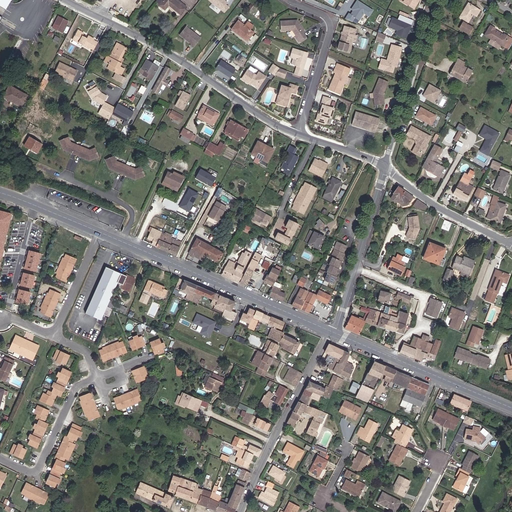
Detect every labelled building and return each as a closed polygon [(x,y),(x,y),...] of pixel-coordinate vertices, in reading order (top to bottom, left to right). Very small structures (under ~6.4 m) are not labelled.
[(0,0),(0,5),(6,9),(10,0),(0,0)] [(170,5),(173,7),(178,1),(176,0),(165,0),(162,5),(167,9),(170,5)] [(208,0),(226,14),(230,8),(227,6),(228,4),(223,0),(221,0),(222,0),(221,0),(208,0)] [(182,14),(187,8),(178,1),(173,7),(182,14)] [(368,21),(372,13),(377,15),(380,9),(364,2),(361,10),(363,11),(360,17),(358,16),(355,21),(361,24),(363,18),(368,21)] [(468,14),(472,16),(475,10),(463,3),(455,18),(464,22),(468,14)] [(51,23),(61,28),(68,16),(64,14),(63,16),(56,13),(51,23)] [(406,37),(411,24),(392,16),(388,25),(397,29),(396,33),(406,37)] [(306,31),(300,23),(299,23),(298,22),(297,20),(282,20),(282,30),(294,29),(298,35),(297,36),(300,41),(308,36),(305,32),(306,31)] [(233,30),(247,40),(253,32),(239,21),(233,30)] [(454,28),(464,34),(468,27),(458,22),(454,28)] [(359,27),(347,23),(340,47),(352,51),(353,46),(351,42),(352,39),(356,38),(357,33),(359,27)] [(486,43),(488,44),(496,31),(491,28),(491,27),(486,25),(481,35),(489,39),(486,43)] [(91,38),(92,36),(86,33),(84,35),(80,32),(81,30),(75,26),(70,36),(76,39),(80,42),(86,46),(87,45),(91,47),(95,40),(91,38)] [(187,26),(181,34),(192,43),(191,44),(195,47),(202,38),(187,26)] [(116,32),(111,29),(107,37),(112,39),(114,36),(116,32)] [(497,44),(500,45),(505,36),(500,32),(499,33),(496,31),(488,44),(494,47),(497,44)] [(361,34),(357,33),(356,38),(352,39),(351,42),(354,43),(355,39),(359,40),(361,34)] [(500,45),(505,48),(510,39),(505,36),(500,45)] [(120,58),(122,59),(129,46),(119,41),(114,51),(121,54),(120,58)] [(403,46),(393,43),(388,59),(391,63),(387,64),(381,62),(380,66),(394,71),(396,64),(398,65),(399,62),(398,60),(398,59),(400,59),(403,46)] [(311,53),(295,47),(292,56),(295,58),(293,63),(297,65),(306,68),(307,63),(307,61),(307,60),(308,60),(311,53)] [(122,59),(120,58),(121,54),(114,51),(111,56),(121,61),(122,59)] [(126,70),(121,68),(124,63),(121,61),(111,56),(110,58),(108,58),(105,64),(110,66),(114,68),(112,72),(123,77),(126,70)] [(464,80),(471,68),(462,64),(464,60),(457,56),(449,71),(464,80)] [(51,69),(69,78),(74,68),(56,59),(51,69)] [(238,69),(224,60),(219,68),(223,70),(224,70),(225,71),(233,77),(238,69)] [(160,67),(148,61),(144,69),(146,71),(144,75),(154,80),(160,67)] [(328,88),(339,92),(344,78),(347,71),(349,66),(338,62),(334,70),(337,71),(334,78),(333,78),(328,88)] [(278,74),(279,72),(282,68),(275,63),(271,71),(277,75),(278,74)] [(171,81),(168,79),(174,69),(168,66),(156,89),(162,92),(167,83),(170,84),(171,81)] [(268,77),(258,71),(256,75),(247,69),(241,78),(248,83),(249,82),(254,85),(256,86),(260,85),(263,80),(265,81),(268,77)] [(385,103),(384,92),(389,80),(380,76),(374,91),(376,106),(378,106),(378,104),(385,103)] [(259,90),(265,81),(263,80),(260,85),(256,86),(259,90)] [(292,94),(291,94),(292,91),(293,92),(297,93),(300,85),(292,83),(291,87),(283,84),(279,98),(284,100),(282,104),(289,106),(292,94)] [(436,102),(441,89),(428,83),(423,96),(436,102)] [(102,92),(97,84),(89,89),(95,99),(105,105),(110,96),(102,92)] [(17,101),(27,106),(32,96),(14,86),(8,98),(17,103),(17,101)] [(176,106),(184,110),(191,95),(183,91),(176,106)] [(329,116),(331,117),(335,107),(329,105),(331,98),(324,95),(321,104),(323,104),(320,113),(318,112),(316,119),(326,123),(329,116)] [(131,123),(136,112),(120,104),(117,109),(114,114),(131,123)] [(199,117),(213,124),(220,111),(205,104),(199,117)] [(114,114),(117,109),(108,105),(105,112),(108,114),(106,118),(111,120),(114,114)] [(432,125),(437,115),(421,106),(415,117),(432,125)] [(375,130),(379,117),(356,110),(352,123),(357,124),(358,122),(359,125),(361,125),(362,125),(363,123),(370,125),(369,128),(375,130)] [(174,121),(182,124),(185,117),(172,111),(170,116),(175,119),(174,121)] [(243,133),(245,134),(249,126),(233,118),(232,121),(228,119),(227,122),(230,124),(227,131),(241,138),(243,133)] [(194,137),(197,131),(186,125),(182,132),(191,136),(192,137),(194,137)] [(420,130),(411,125),(406,134),(415,138),(416,139),(418,139),(418,141),(417,141),(416,143),(414,147),(422,152),(424,151),(426,148),(425,146),(431,135),(422,131),(422,130),(421,129),(420,130)] [(486,155),(498,133),(485,126),(480,135),(484,137),(485,137),(486,137),(481,146),(485,148),(482,153),(486,155)] [(454,140),(459,130),(456,128),(451,138),(454,140)] [(240,140),(241,138),(227,131),(226,133),(240,140)] [(28,147),(41,154),(45,145),(32,138),(28,147)] [(211,147),(221,153),(225,145),(221,143),(212,138),(208,146),(211,147)] [(258,158),(261,153),(267,141),(260,138),(254,149),(257,150),(254,156),(258,158)] [(70,139),(62,143),(66,152),(68,153),(69,152),(71,153),(70,153),(88,160),(88,159),(90,160),(90,161),(92,162),(101,158),(98,149),(92,152),(73,144),(70,139)] [(456,150),(459,144),(460,141),(455,139),(450,148),(456,150)] [(299,156),(295,154),(300,144),(292,140),(283,157),(287,158),(283,165),(286,167),(292,170),(299,156)] [(261,153),(269,157),(275,145),(267,141),(261,153)] [(432,150),(430,149),(421,166),(440,175),(444,167),(440,165),(442,161),(436,159),(441,149),(434,145),(432,150)] [(315,163),(324,168),(328,158),(327,158),(327,159),(319,155),(315,163)] [(116,157),(108,162),(112,170),(114,171),(115,170),(117,171),(116,172),(134,179),(134,178),(136,179),(136,180),(138,180),(147,177),(144,168),(138,170),(119,163),(116,157)] [(487,167),(495,171),(497,165),(490,162),(487,167)] [(219,175),(202,165),(197,175),(214,184),(219,175)] [(471,186),(466,183),(469,178),(471,179),(473,176),(471,175),(472,173),(467,170),(466,174),(462,172),(453,187),(467,195),(471,186)] [(493,189),(502,192),(509,174),(500,171),(493,189)] [(166,184),(180,190),(184,181),(175,177),(169,175),(166,184)] [(327,192),(336,196),(343,181),(334,177),(333,181),(330,180),(329,183),(331,184),(327,192)] [(299,197),(294,207),(304,212),(317,187),(307,182),(303,189),(302,189),(298,196),(299,197)] [(411,205),(416,198),(401,186),(393,197),(399,201),(400,200),(405,203),(405,205),(411,205)] [(188,187),(179,206),(189,212),(199,192),(188,187)] [(464,200),(467,195),(453,187),(451,193),(464,200)] [(485,192),(477,188),(469,201),(478,206),(485,192)] [(219,220),(227,205),(220,200),(211,216),(219,220)] [(428,210),(429,208),(423,204),(419,200),(415,206),(428,210)] [(505,205),(496,202),(493,211),(490,210),(488,218),(500,222),(505,205)] [(275,214),(258,205),(253,214),(270,223),(275,214)] [(0,263),(13,213),(0,210),(0,263)] [(322,225),(326,222),(320,213),(316,216),(317,219),(314,221),(317,224),(320,222),(322,225)] [(423,230),(423,217),(413,217),(413,227),(409,236),(417,241),(423,230)] [(300,222),(291,218),(287,226),(290,227),(286,235),(279,232),(277,238),(291,244),(300,222)] [(444,228),(450,230),(453,222),(447,219),(444,228)] [(154,245),(159,247),(178,255),(184,242),(179,240),(180,238),(172,235),(171,237),(164,234),(164,233),(153,228),(151,231),(152,232),(150,238),(155,241),(154,245)] [(308,242),(319,247),(324,235),(314,230),(308,242)] [(194,255),(203,260),(206,254),(211,245),(198,238),(190,253),(191,254),(190,255),(193,257),(194,255)] [(341,268),(343,261),(342,260),(345,253),(344,252),(347,245),(338,242),(335,249),(336,249),(333,257),(334,257),(331,265),(333,265),(330,273),(331,273),(328,281),(337,284),(340,277),(339,276),(342,269),(341,268)] [(444,263),(448,252),(443,250),(444,247),(435,243),(429,258),(444,263)] [(206,254),(221,262),(226,253),(211,245),(206,254)] [(22,268),(34,271),(39,252),(27,249),(22,268)] [(245,274),(243,273),(253,252),(248,250),(247,252),(244,251),(240,261),(238,260),(237,263),(231,260),(224,275),(241,282),(245,274)] [(253,260),(259,262),(263,255),(256,252),(253,260)] [(74,267),(72,266),(74,262),(76,263),(77,259),(67,255),(66,258),(63,257),(56,273),(59,274),(57,279),(67,283),(69,278),(67,277),(69,273),(71,274),(74,267)] [(403,264),(406,265),(407,261),(394,255),(393,259),(388,257),(385,264),(400,271),(403,264)] [(456,266),(473,272),(478,260),(467,256),(467,257),(466,259),(461,257),(459,256),(456,266)] [(248,268),(255,271),(259,262),(253,260),(248,268)] [(268,270),(271,264),(265,262),(262,268),(268,270)] [(489,296),(497,299),(505,277),(509,278),(511,269),(498,265),(491,285),(492,286),(489,296)] [(276,284),(278,280),(283,271),(275,267),(271,277),(269,276),(267,281),(276,284)] [(119,287),(121,284),(125,275),(111,268),(90,315),(103,321),(110,308),(113,302),(119,287)] [(241,282),(248,285),(255,271),(248,268),(245,274),(241,282)] [(447,279),(453,281),(456,270),(451,268),(447,279)] [(30,288),(34,274),(21,271),(18,284),(30,288)] [(127,287),(128,283),(130,279),(131,278),(125,275),(121,284),(119,287),(122,289),(124,285),(127,287)] [(129,290),(134,292),(138,283),(130,279),(128,283),(127,287),(126,289),(129,290)] [(272,295),(284,301),(287,292),(283,291),(284,288),(278,286),(280,281),(278,280),(276,284),(272,295)] [(170,290),(171,288),(154,281),(150,290),(156,293),(169,298),(172,290),(170,290)] [(202,294),(200,293),(203,287),(190,282),(186,291),(193,295),(191,299),(198,303),(199,301),(202,294)] [(378,297),(390,300),(393,289),(381,286),(378,297)] [(218,301),(220,294),(203,287),(200,293),(202,294),(199,301),(204,303),(208,297),(218,301)] [(14,300),(26,303),(29,291),(17,288),(14,300)] [(307,300),(305,299),(309,291),(302,288),(295,305),(303,309),(307,300)] [(59,301),(57,301),(59,297),(61,298),(62,294),(53,289),(51,294),(48,293),(42,308),(45,309),(43,313),(53,317),(55,313),(52,312),(54,308),(56,309),(59,301)] [(310,312),(316,297),(328,302),(331,294),(319,289),(317,294),(310,291),(307,300),(303,309),(310,312)] [(216,304),(230,310),(234,300),(220,294),(218,301),(216,304)] [(439,317),(445,302),(433,297),(431,302),(433,302),(429,313),(436,316),(439,317)] [(242,315),(237,313),(241,303),(234,300),(230,310),(227,316),(239,321),(242,315)] [(110,308),(116,310),(119,304),(113,302),(110,308)] [(391,314),(400,317),(402,309),(393,306),(391,314)] [(248,316),(256,319),(260,311),(251,307),(247,315),(248,316)] [(368,320),(388,326),(391,314),(387,312),(370,307),(369,310),(369,311),(372,312),(368,320)] [(460,310),(454,308),(451,316),(455,317),(452,325),(461,328),(467,311),(460,309),(460,310)] [(398,330),(406,332),(412,312),(408,311),(402,309),(400,317),(399,320),(401,320),(398,330)] [(261,311),(260,311),(256,319),(248,316),(244,325),(253,329),(257,320),(257,319),(261,311)] [(257,319),(272,325),(276,318),(261,311),(257,319)] [(209,337),(216,321),(197,312),(192,322),(199,325),(196,330),(209,337)] [(348,328),(362,333),(368,320),(366,319),(355,314),(348,328)] [(401,320),(399,320),(400,317),(391,314),(388,326),(398,330),(401,320)] [(272,325),(285,331),(289,323),(276,318),(272,325)] [(253,329),(258,332),(262,322),(257,320),(253,329)] [(477,324),(470,344),(477,346),(479,342),(481,343),(487,327),(477,324)] [(298,355),(304,344),(288,336),(287,334),(287,333),(277,329),(274,335),(272,339),(284,345),(285,342),(290,345),(288,349),(298,355)] [(11,349),(34,359),(41,345),(33,342),(32,346),(22,341),(24,337),(18,335),(11,349)] [(142,346),(146,345),(143,337),(139,338),(138,335),(134,337),(135,339),(131,341),(134,349),(139,348),(138,346),(141,344),(142,346)] [(417,336),(414,345),(440,355),(444,341),(438,339),(436,346),(423,341),(424,339),(417,336)] [(32,346),(33,342),(24,337),(22,341),(32,346)] [(163,347),(166,346),(165,342),(162,343),(161,339),(153,342),(154,346),(156,346),(157,349),(156,350),(157,354),(165,351),(163,347)] [(124,353),(129,351),(125,341),(120,342),(120,340),(104,346),(105,349),(100,350),(104,361),(108,359),(108,357),(112,355),(113,357),(121,354),(120,352),(124,351),(124,353)] [(274,358),(277,359),(283,346),(273,341),(270,349),(273,350),(270,356),(274,358)] [(439,358),(440,355),(414,345),(408,342),(406,342),(403,351),(425,361),(427,357),(434,360),(436,357),(439,358)] [(342,360),(345,361),(349,352),(333,345),(329,354),(332,355),(329,362),(332,364),(330,368),(333,369),(338,358),(342,360)] [(474,351),(461,346),(458,356),(491,367),(494,358),(482,354),(481,355),(480,356),(473,354),(474,352),(474,351)] [(63,362),(67,363),(71,355),(67,353),(66,355),(62,354),(63,352),(59,350),(55,358),(59,360),(58,362),(62,364),(63,362)] [(269,377),(271,372),(277,359),(274,358),(270,356),(267,354),(264,352),(258,366),(263,368),(261,373),(269,377)] [(337,371),(351,377),(356,367),(352,365),(353,363),(350,361),(353,354),(349,352),(345,361),(342,360),(337,371)] [(0,377),(7,381),(16,361),(7,357),(2,369),(4,369),(0,377)] [(333,369),(337,371),(342,360),(338,358),(333,369)] [(359,396),(373,402),(390,365),(378,360),(359,396)] [(149,379),(147,375),(149,374),(146,366),(134,371),(136,374),(138,374),(139,378),(137,379),(139,383),(149,379)] [(285,381),(297,387),(304,374),(289,367),(289,368),(291,369),(285,381)] [(70,380),(68,379),(69,376),(71,376),(73,372),(64,368),(63,372),(61,372),(59,375),(62,376),(58,384),(56,383),(54,387),(56,388),(54,392),(50,390),(48,394),(44,393),(41,400),(54,405),(55,402),(53,401),(55,398),(57,399),(59,395),(62,396),(64,392),(62,391),(64,387),(66,388),(70,380)] [(397,382),(410,388),(416,377),(402,371),(397,382)] [(232,382),(218,375),(215,380),(227,385),(230,387),(232,382)] [(343,385),(346,386),(348,380),(338,376),(333,387),(337,389),(341,391),(343,385)] [(410,388),(408,393),(406,398),(412,400),(411,402),(415,403),(418,397),(427,400),(434,384),(416,377),(410,388)] [(224,393),(227,385),(215,380),(212,388),(224,393)] [(349,390),(356,393),(360,384),(353,381),(349,390)] [(310,389),(316,392),(319,385),(313,383),(310,389)] [(325,396),(330,398),(333,390),(337,391),(337,389),(333,387),(330,386),(328,389),(319,385),(316,392),(313,398),(314,399),(322,402),(325,396)] [(276,402),(284,406),(293,390),(284,386),(279,396),(273,393),(271,395),(269,397),(266,406),(273,409),(276,402)] [(139,401),(143,399),(140,389),(136,390),(136,392),(132,394),(131,392),(123,395),(124,397),(120,398),(120,397),(115,398),(119,408),(124,406),(125,409),(140,403),(139,401)] [(306,395),(313,398),(316,392),(310,389),(306,395)] [(96,400),(94,400),(93,397),(95,396),(93,392),(83,396),(84,400),(82,401),(88,417),(90,416),(92,420),(102,416),(101,412),(99,413),(97,408),(99,407),(96,400)] [(212,410),(214,405),(190,395),(189,399),(206,407),(212,410)] [(302,403),(311,406),(314,399),(313,398),(306,395),(302,403)] [(473,411),(477,402),(460,395),(457,403),(473,411)] [(203,412),(206,407),(189,399),(186,405),(203,412)] [(345,411),(361,418),(366,408),(350,400),(345,411)] [(327,423),(330,416),(311,406),(302,403),(297,413),(304,416),(305,412),(318,417),(312,433),(321,436),(322,433),(320,432),(324,422),(327,423)] [(48,413),(50,414),(51,410),(39,405),(36,412),(39,413),(37,418),(41,420),(39,424),(37,423),(35,427),(38,428),(35,436),(32,435),(30,438),(32,439),(30,443),(39,447),(41,443),(39,442),(41,438),(42,439),(46,432),(44,431),(46,427),(48,427),(50,424),(46,422),(48,418),(46,417),(48,413)] [(439,420),(458,431),(464,420),(444,410),(439,420)] [(263,420),(263,419),(258,417),(246,412),(244,416),(249,418),(247,423),(255,427),(257,424),(260,425),(259,427),(270,431),(273,425),(263,420)] [(291,424),(298,427),(304,416),(297,413),(291,424)] [(468,421),(475,425),(477,419),(471,416),(468,421)] [(368,436),(374,439),(378,432),(379,433),(383,425),(375,421),(370,430),(367,429),(363,436),(367,438),(368,436)] [(65,478),(62,477),(66,469),(69,470),(70,466),(69,465),(70,461),(68,460),(70,456),(73,458),(81,442),(78,441),(79,437),(81,438),(83,433),(85,434),(87,430),(84,429),(86,426),(77,422),(76,426),(78,426),(76,430),(74,429),(72,433),(70,432),(68,437),(70,437),(68,441),(66,441),(63,448),(65,449),(63,453),(61,452),(59,456),(61,457),(59,461),(61,462),(60,466),(58,465),(54,473),(56,474),(55,477),(53,476),(51,481),(59,485),(61,480),(63,481),(65,478)] [(412,441),(411,440),(416,429),(407,425),(404,432),(400,440),(410,445),(412,441)] [(483,445),(489,438),(482,432),(483,429),(478,428),(477,431),(470,429),(468,438),(476,440),(476,439),(478,440),(478,441),(483,445)] [(378,432),(374,439),(368,436),(367,438),(366,439),(374,443),(379,433),(378,432)] [(248,446),(242,444),(244,440),(238,438),(235,444),(238,446),(252,452),(257,455),(260,448),(249,443),(248,446)] [(408,448),(410,445),(400,440),(398,443),(401,445),(406,447),(408,448)] [(21,454),(25,455),(29,447),(25,445),(25,443),(22,442),(20,445),(17,443),(13,450),(17,452),(18,450),(21,452),(21,454)] [(303,460),(308,452),(291,444),(287,452),(295,456),(297,457),(296,458),(295,458),(291,465),(298,468),(301,461),(300,460),(300,459),(303,460)] [(407,456),(408,457),(412,450),(408,448),(406,447),(401,445),(393,462),(402,466),(407,456)] [(246,465),(252,452),(238,446),(237,449),(234,454),(237,455),(235,460),(246,465)] [(474,474),(475,475),(483,457),(473,452),(470,459),(471,460),(470,462),(469,461),(467,466),(466,470),(474,474)] [(330,461),(332,456),(325,453),(323,458),(324,458),(330,461)] [(356,468),(366,473),(373,458),(364,454),(360,461),(359,464),(356,468)] [(328,470),(329,471),(333,463),(330,461),(324,458),(316,474),(325,478),(328,473),(327,473),(328,470)] [(268,474),(281,480),(286,471),(273,464),(268,474)] [(0,480),(1,481),(5,483),(10,472),(0,467),(0,480)] [(243,478),(251,480),(255,473),(247,469),(243,478)] [(349,478),(352,472),(347,469),(344,475),(349,478)] [(470,486),(469,485),(473,478),(472,478),(474,474),(466,470),(465,469),(463,474),(465,474),(463,478),(461,482),(463,483),(460,489),(467,492),(470,486)] [(205,488),(202,487),(203,483),(177,475),(172,491),(179,493),(179,496),(200,503),(205,488)] [(410,490),(412,486),(415,481),(404,476),(396,492),(406,497),(408,493),(410,490)] [(263,497),(278,505),(284,492),(275,488),(277,483),(271,480),(269,486),(271,486),(268,493),(265,492),(263,497)] [(50,490),(49,492),(45,490),(46,488),(38,484),(37,486),(34,484),(35,483),(30,481),(25,491),(30,493),(29,495),(44,502),(45,500),(49,502),(54,492),(50,490)] [(357,496),(363,499),(370,486),(361,482),(360,485),(351,481),(346,490),(355,495),(356,493),(358,494),(357,496)] [(177,498),(164,492),(144,483),(140,493),(173,508),(177,498)] [(237,493),(245,496),(248,487),(241,485),(237,493)] [(200,503),(209,506),(215,492),(205,488),(200,503)] [(219,510),(223,501),(225,495),(215,492),(209,506),(219,510)] [(394,509),(399,511),(404,501),(387,492),(382,502),(383,503),(389,506),(388,507),(393,510),(394,509)] [(231,506),(239,509),(245,496),(237,493),(235,498),(234,501),(231,506)] [(455,511),(462,500),(452,495),(448,503),(451,504),(450,506),(449,506),(445,511),(455,511)] [(224,511),(229,511),(231,506),(234,501),(230,500),(229,502),(223,501),(219,510),(224,511)] [(302,511),(305,508),(295,503),(290,511),(302,511)]
